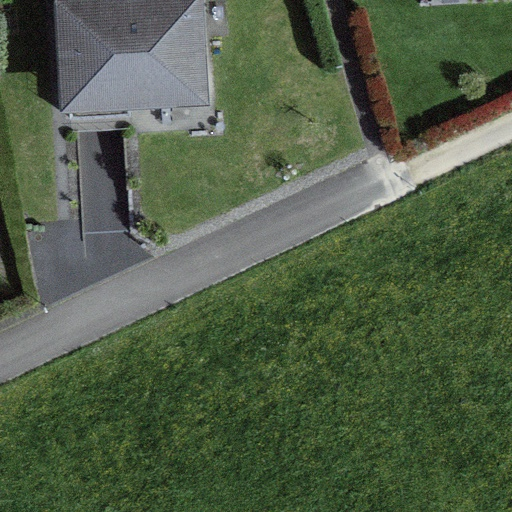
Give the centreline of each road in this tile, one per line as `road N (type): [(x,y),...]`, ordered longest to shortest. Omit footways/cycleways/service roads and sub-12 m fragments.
road 1 (residential): [(0,355),(383,177)]
road 2 (track): [(383,177),(511,118)]
